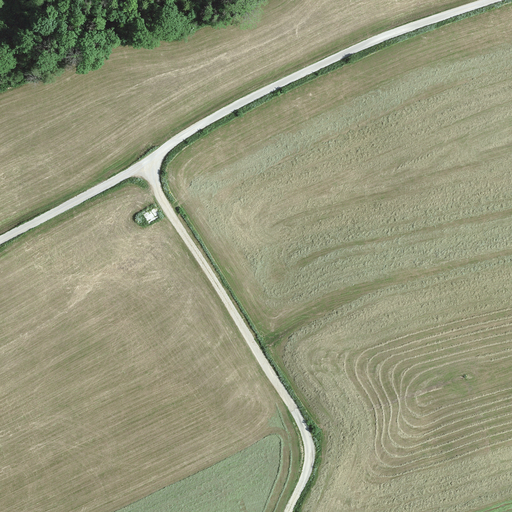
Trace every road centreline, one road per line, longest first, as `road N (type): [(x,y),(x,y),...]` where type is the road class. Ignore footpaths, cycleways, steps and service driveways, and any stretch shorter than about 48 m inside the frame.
road 1 (unclassified): [(0,242),(310,70),(496,0)]
road 2 (track): [(144,163),(297,416),(308,462),(292,511)]
